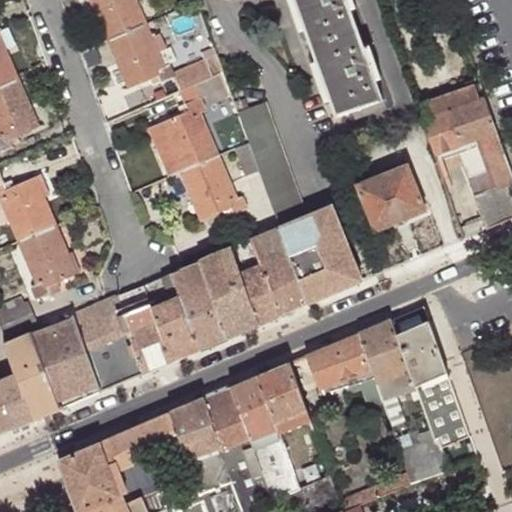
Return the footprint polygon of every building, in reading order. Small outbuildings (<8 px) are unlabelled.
[(93,0),(111,40),(146,25),(134,0),(93,0)] [(294,0),(337,117),(385,99),(377,79),(366,46),(351,9),(348,0),(294,0)] [(354,0),(348,0),(351,9),(357,7),(354,0)] [(162,82),(175,76),(174,73),(170,65),(164,67),(146,25),(111,40),(132,88),(159,76),(162,82)] [(0,86),(17,79),(0,40),(0,86)] [(366,46),(377,79),(382,78),(370,45),(366,46)] [(218,55),(174,73),(175,76),(181,90),(225,72),(218,55)] [(465,87),(480,82),(475,69),(461,75),(465,87)] [(181,90),(186,103),(202,97),(211,93),(217,110),(237,101),(225,72),(181,90)] [(38,127),(17,79),(0,86),(0,137),(0,138),(0,152),(14,147),(10,139),(38,127)] [(488,229),(511,218),(511,168),(480,82),(465,87),(422,103),(427,118),(423,120),(437,161),(460,152),(488,229)] [(162,123),(182,171),(219,155),(201,112),(208,109),(202,97),(186,103),(179,106),(182,114),(162,123)] [(261,171),(281,227),(308,216),(266,101),(240,112),(251,142),(261,171)] [(182,171),(162,123),(150,127),(170,177),(182,171)] [(246,175),(261,171),(251,142),(236,148),(246,175)] [(219,155),(182,171),(202,221),(232,207),(234,214),(248,209),(243,196),(237,198),(219,155)] [(360,169),(346,176),(355,199),(362,196),(375,231),(428,210),(408,163),(365,181),(360,169)] [(49,171),(35,177),(46,202),(59,196),(49,171)] [(189,226),(202,221),(182,171),(170,177),(168,178),(189,226)] [(5,183),(0,185),(0,226),(12,221),(20,241),(56,225),(46,202),(35,177),(7,190),(5,183)] [(308,216),(281,227),(308,303),(362,281),(333,205),(308,216)] [(77,274),(56,225),(20,241),(39,285),(33,287),(38,299),(52,293),(49,286),(77,274)] [(308,303),(281,227),(251,239),(281,315),(308,303)] [(281,315),(251,239),(232,248),(261,323),(281,315)] [(232,248),(201,261),(230,337),(261,323),(232,248)] [(172,273),(200,349),(230,337),(201,261),(172,273)] [(172,273),(144,285),(172,361),(200,349),(172,273)] [(124,313),(145,373),(172,361),(144,285),(119,296),(125,312),(124,313)] [(119,296),(73,315),(102,391),(145,373),(124,313),(125,312),(119,296)] [(26,303),(0,314),(0,315),(9,334),(35,323),(26,303)] [(424,307),(391,319),(409,370),(434,438),(439,436),(442,446),(470,435),(424,307)] [(73,315),(33,332),(60,408),(102,391),(73,315)] [(409,370),(391,319),(359,333),(372,371),(376,381),(386,378),(409,370)] [(33,332),(8,342),(9,345),(34,419),(60,408),(33,332)] [(372,371),(359,333),(306,354),(319,389),(372,371)] [(0,433),(17,427),(0,382),(0,348),(4,347),(0,337),(0,433)] [(34,419),(9,345),(7,346),(4,347),(0,348),(0,382),(17,427),(31,420),(34,419)] [(279,432),(310,419),(290,362),(258,375),(279,432)] [(274,500),(301,490),(279,432),(258,375),(231,387),(251,440),(256,451),(270,490),(274,500)] [(383,401),(393,398),(386,378),(376,381),(383,401)] [(251,440),(231,387),(205,397),(223,450),(251,440)] [(383,401),(391,426),(405,422),(396,396),(393,398),(383,401)] [(205,397),(171,412),(200,494),(234,480),(227,462),(223,450),(205,397)] [(244,511),(241,501),(234,480),(200,494),(171,412),(60,460),(78,511),(179,511),(187,509),(202,504),(205,511),(244,511)] [(411,483),(412,484),(451,469),(442,446),(439,436),(434,438),(399,449),(407,472),(411,483)] [(256,451),(251,440),(223,450),(227,462),(256,451)] [(339,499),(343,511),(379,496),(411,483),(407,472),(339,499)] [(247,511),(256,508),(274,500),(270,490),(241,501),(244,511),(247,511)]
